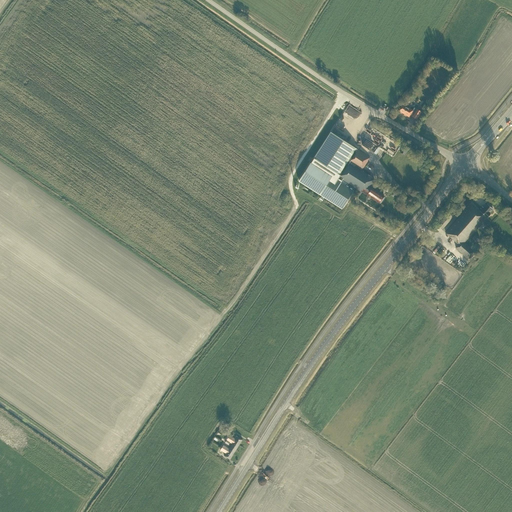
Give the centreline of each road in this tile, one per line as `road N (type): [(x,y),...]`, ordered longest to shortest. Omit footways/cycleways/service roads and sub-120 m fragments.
road 1 (primary): [(218,511),(314,358),(425,215)]
road 2 (unclassified): [(449,155),(207,0)]
road 3 (track): [(343,92),(292,172),(296,206)]
